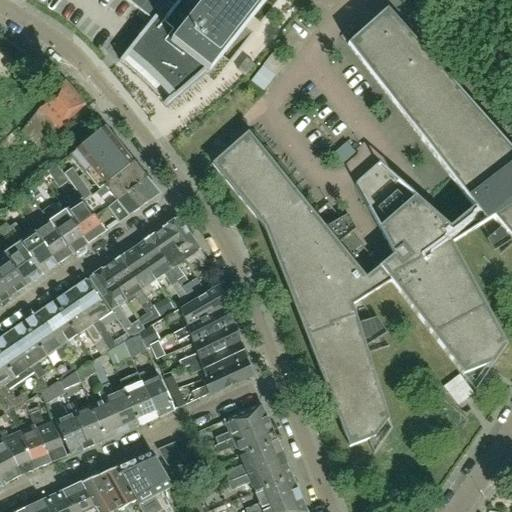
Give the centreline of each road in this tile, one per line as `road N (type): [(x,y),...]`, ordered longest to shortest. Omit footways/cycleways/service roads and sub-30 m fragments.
road 1 (residential): [(280,378),(0,501)]
road 2 (residential): [(191,196),(81,62),(0,4)]
road 3 (residential): [(0,319),(191,196)]
road 4 (residential): [(280,378),(235,261),(191,196)]
road 5 (residential): [(334,511),(280,378)]
